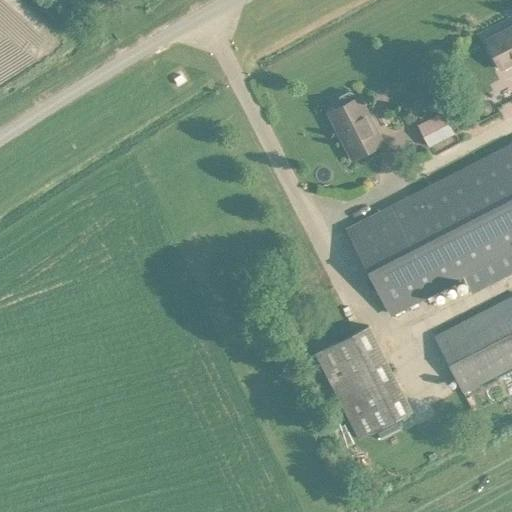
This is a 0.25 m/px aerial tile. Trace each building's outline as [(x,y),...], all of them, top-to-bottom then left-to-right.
[(494,66),(511,57),(511,21),(480,38),(494,66)] [(321,110),(322,111),(323,110),(346,155),(345,156),(346,157),(377,140),(376,140),(353,95),(354,94),(353,94),(350,95),(348,91),(343,89),(334,94),(333,99),(335,103),(321,110)] [(469,116),(474,127),(496,116),(491,105),(469,116)] [(413,123),(424,144),(449,132),(438,110),(413,123)] [(511,139),(343,227),(387,312),(511,247),(511,139)] [(511,292),(430,335),(458,390),(511,362),(511,292)] [(310,351),(354,437),(408,409),(363,324),(310,351)]
